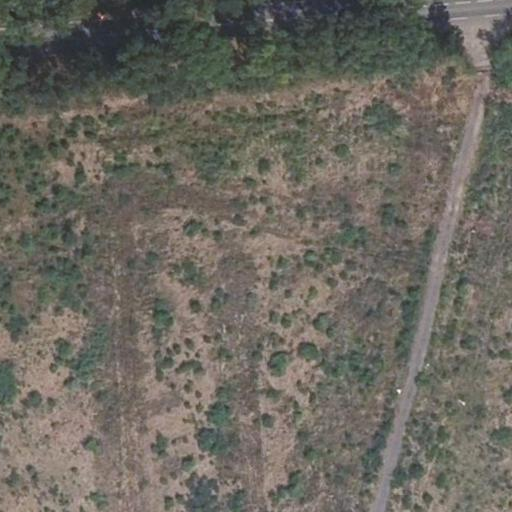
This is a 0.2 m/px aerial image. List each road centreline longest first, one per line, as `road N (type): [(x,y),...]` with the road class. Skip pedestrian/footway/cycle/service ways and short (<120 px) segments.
road 1 (track): [(369,511),(511,16)]
road 2 (unclassified): [(0,45),(502,0)]
